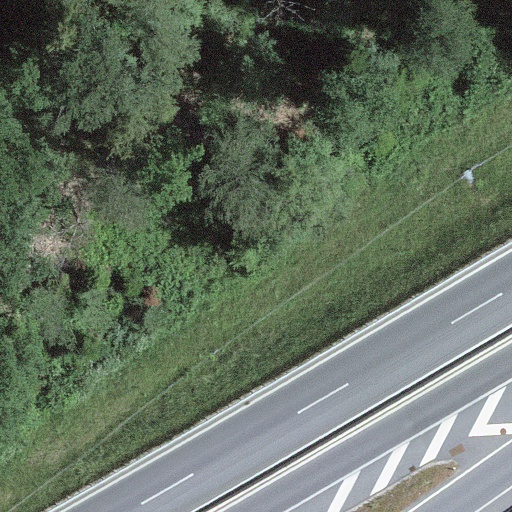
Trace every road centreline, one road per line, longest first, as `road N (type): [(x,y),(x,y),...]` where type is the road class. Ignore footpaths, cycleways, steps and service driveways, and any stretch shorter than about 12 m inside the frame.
road 1 (trunk): [(511,288),(128,511)]
road 2 (trunk): [(253,511),(511,361)]
